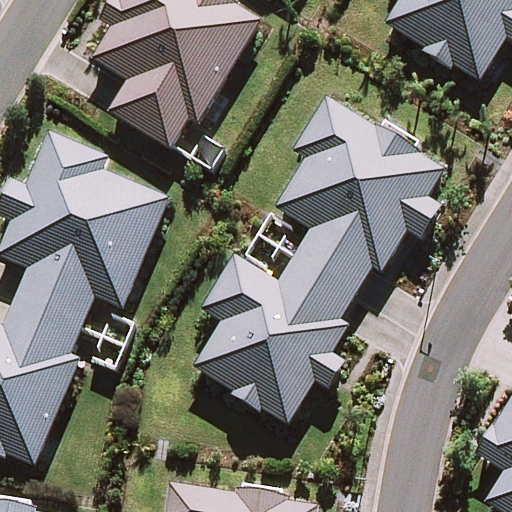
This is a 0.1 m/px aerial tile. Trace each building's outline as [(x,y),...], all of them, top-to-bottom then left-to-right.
[(109,119),(167,154),(190,116),(201,122),(260,25),(218,0),(126,0),(112,26),(122,32),(102,65),(131,82),(109,119)] [(511,0),(409,0),(391,30),(482,86),(511,36),(511,0)] [(443,177),(329,108),(300,157),(310,163),(280,213),(313,233),(281,285),(238,259),(206,311),(227,324),(198,372),(289,427),(317,381),(329,388),(344,363),(332,356),(351,324),(340,317),(370,267),(382,274),(407,232),(420,240),(440,207),(429,201),(443,177)] [(124,311),(168,204),(105,178),(110,165),(57,143),(33,198),(18,191),(5,221),(20,227),(4,264),(30,275),(6,333),(0,329),(0,459),(33,473),(79,363),(70,359),(96,299),(124,311)] [(511,511),(511,412),(483,460),(511,477),(491,510),(494,511),(511,511)] [(316,511),(175,490),(171,511),(316,511)]
